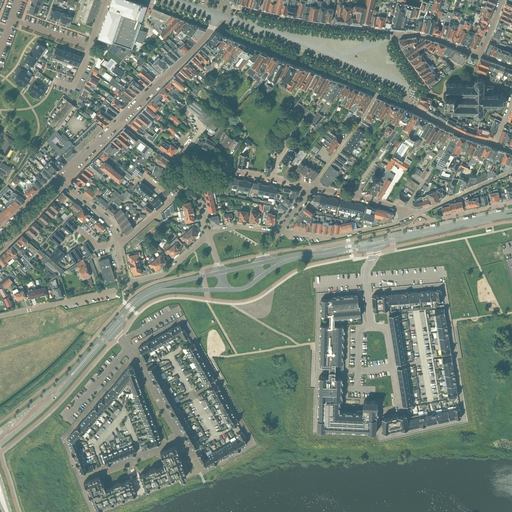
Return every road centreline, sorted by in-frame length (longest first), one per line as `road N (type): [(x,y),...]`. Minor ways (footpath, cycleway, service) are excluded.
road 1 (unclassified): [(333,54),(396,80),(420,110),(493,144)]
road 2 (tertiary): [(511,209),(370,241)]
road 3 (unclassified): [(120,120),(193,49),(216,14)]
road 4 (tertiary): [(371,246),(511,216)]
road 5 (residential): [(278,232),(326,238),(417,213)]
road 6 (unclassified): [(111,328),(179,439)]
road 7 (unclassified): [(0,316),(125,284)]
